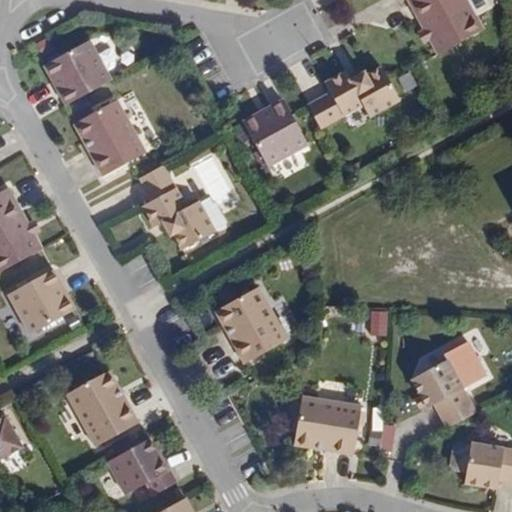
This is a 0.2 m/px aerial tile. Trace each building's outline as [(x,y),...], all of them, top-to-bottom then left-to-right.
[(405,0),(436,55),(482,30),(465,0),(405,0)] [(43,67),(64,106),(110,81),(88,42),(43,67)] [(330,94),(307,106),(320,130),(362,107),(370,119),(401,102),(383,68),(367,77),(364,73),(350,81),(345,73),(325,84),(330,94)] [(307,145),(282,101),(242,123),(268,168),(307,145)] [(144,153),(116,102),(73,124),(102,177),(144,153)] [(162,166),(138,179),(150,202),(140,207),(152,228),(160,223),(169,238),(172,236),(181,252),(215,233),(197,202),(185,209),(162,166)] [(0,272),(41,250),(4,184),(0,185),(0,272)] [(57,285),(60,282),(53,270),(7,295),(29,334),(74,309),(67,296),(64,298),(57,285)] [(67,296),(60,282),(57,285),(64,298),(67,296)] [(243,365),(286,341),(256,289),(214,312),(243,365)] [(370,335),(387,336),(388,312),(372,311),(370,335)] [(448,428),(476,413),(447,360),(411,380),(427,409),(434,405),(448,428)] [(136,424),(108,371),(65,394),(94,447),(136,424)] [(351,456),(359,408),(300,398),(292,446),(351,456)] [(0,419),(0,461),(22,449),(4,417),(0,419)] [(175,484),(149,439),(106,463),(124,496),(145,485),(152,497),(175,484)] [(511,483),(511,450),(470,444),(464,485),(496,490),(497,480),(511,483)] [(190,511),(184,499),(161,511),(190,511)]
